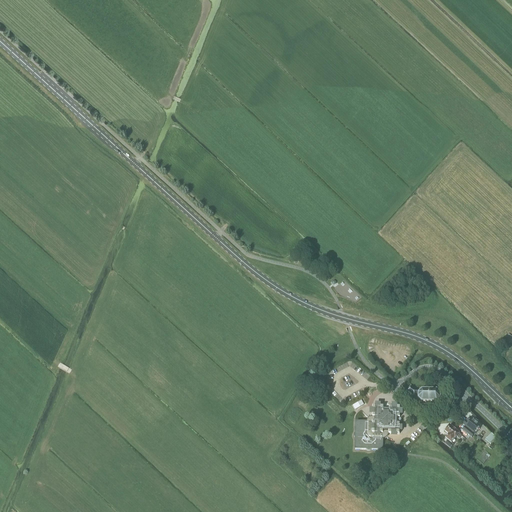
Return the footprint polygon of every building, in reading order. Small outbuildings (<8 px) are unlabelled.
[(503,339),(509,344),(511,339),(511,336),(508,333),(503,339)] [(418,393),(417,392),(418,392),(410,387),(407,392),(414,396),(415,396),(418,398),(422,402),(437,402),(440,398),(441,393),(437,390),(422,390),(418,393)] [(353,405),(355,409),(363,404),(361,400),(353,405)] [(387,438),(387,437),(388,437),(389,436),(389,435),(389,434),(399,434),(400,423),(397,423),(397,417),(400,417),(400,407),(389,407),(389,409),(384,409),(384,407),(373,406),(373,417),(371,417),(370,417),(369,418),(368,419),(368,420),(367,420),(367,421),(367,423),(356,422),(355,450),(366,450),(367,451),(368,451),(369,451),(370,451),(372,450),(383,450),(383,439),(384,439),(385,439),(386,439),(387,438)] [(464,428),(462,430),(472,438),(473,436),(481,426),(475,421),(475,420),(471,417),(468,420),(467,419),(463,425),(465,427),(464,428)] [(459,439),(461,436),(459,434),(460,434),(450,425),(445,432),(448,434),(445,438),(448,440),(445,444),(451,449),(451,448),(454,445),(452,443),(457,437),(459,439)] [(491,433),(485,440),(489,444),(495,438),(494,436),(491,433)]
